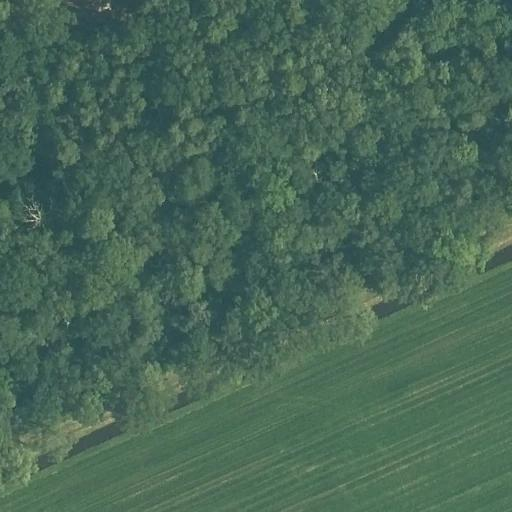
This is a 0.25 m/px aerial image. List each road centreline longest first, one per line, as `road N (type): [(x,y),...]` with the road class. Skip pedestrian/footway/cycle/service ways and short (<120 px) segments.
road 1 (track): [(0,463),(511,231)]
road 2 (track): [(0,194),(32,176),(48,141),(17,0)]
